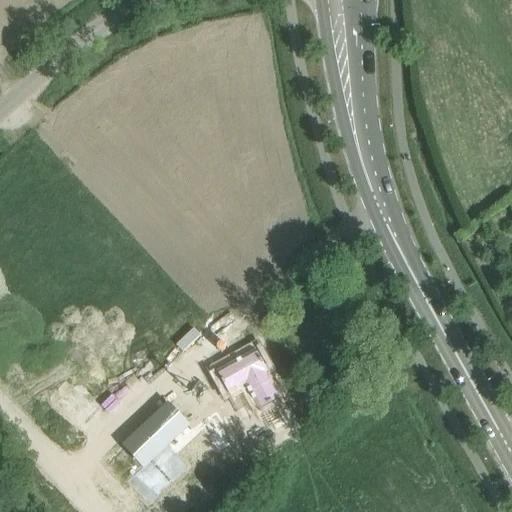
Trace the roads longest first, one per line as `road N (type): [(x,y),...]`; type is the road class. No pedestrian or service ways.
road 1 (secondary): [(511,456),(410,276),(375,196),(356,139),(334,0)]
road 2 (unclassified): [(0,111),(115,16),(163,0)]
